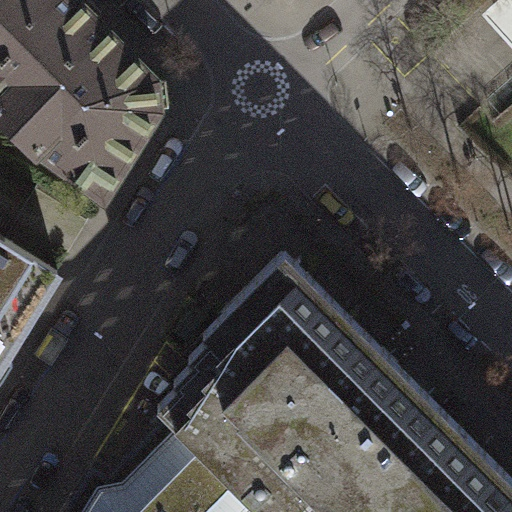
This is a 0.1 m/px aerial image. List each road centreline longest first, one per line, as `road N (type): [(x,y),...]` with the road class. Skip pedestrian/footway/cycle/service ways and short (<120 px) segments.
road 1 (residential): [(0,487),(137,266),(219,147),(267,98)]
road 2 (residential): [(267,98),(511,352)]
road 3 (residential): [(368,0),(267,98)]
road 4 (residential): [(173,0),(267,98)]
